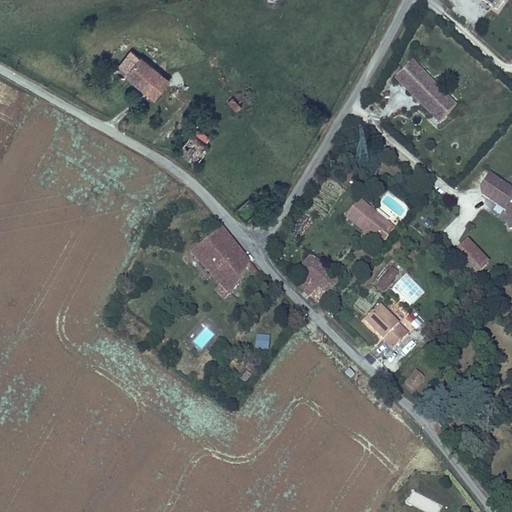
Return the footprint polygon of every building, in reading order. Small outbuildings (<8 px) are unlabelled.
[(499,11),(505,0),(481,0),(486,3),(487,0),(493,4),(492,6),(499,11)] [(148,91),(162,73),(141,57),(137,61),(129,54),(118,67),(148,91)] [(443,129),(461,112),(418,69),(401,85),(443,129)] [(148,91),(159,99),(173,82),(162,73),(148,91)] [(170,109),(182,118),(196,101),(184,91),(170,109)] [(240,107),(242,105),(235,99),(233,97),(229,103),(238,110),(240,107)] [(197,164),(210,150),(194,135),(181,150),(197,164)] [(511,187),(492,172),(482,185),(483,192),(490,197),(491,196),(498,201),(497,202),(508,211),(511,226),(511,187)] [(237,213),(246,222),(262,207),(253,197),(237,213)] [(375,240),(389,224),(361,200),(347,216),(375,240)] [(375,240),(380,244),(394,228),(389,224),(375,240)] [(237,290),(254,262),(223,228),(195,253),(224,285),(219,290),(227,299),(237,290)] [(477,278),(491,265),(470,240),(455,254),(477,278)] [(294,280),(322,307),(343,280),(315,256),(294,280)] [(378,286),(383,291),(400,273),(394,268),(378,286)] [(391,347),(406,332),(379,305),(364,320),(391,347)] [(417,331),(422,324),(409,315),(404,322),(417,331)] [(269,351),(270,336),(257,336),(256,350),(269,351)] [(408,384),(414,390),(425,376),(419,371),(408,384)]
